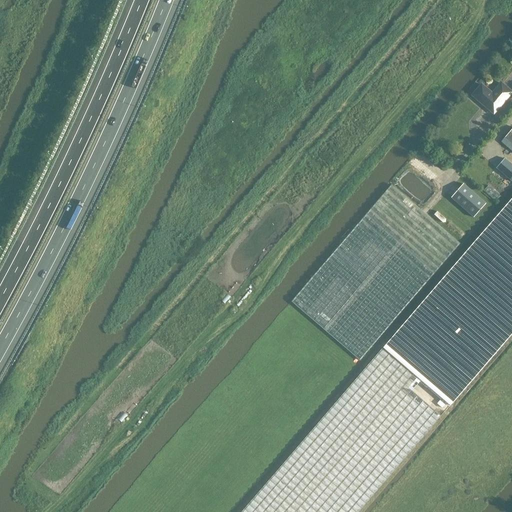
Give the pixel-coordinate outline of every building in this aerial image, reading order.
[(501,83),(492,94),(481,85),(472,95),(493,114),(511,92),(501,83)] [(511,128),(500,142),(511,151),(511,128)] [(511,165),(504,159),(496,168),(511,181),(511,165)] [(463,184),(451,198),(473,218),(485,204),(463,184)] [(291,302),(358,360),(359,361),(460,244),(391,185),(291,302)] [(451,407),(511,336),(511,198),(466,251),(465,250),(381,347),(382,348),(241,511),(358,511),(449,406),(451,407)] [(221,300),(225,304),(231,297),(226,294),(221,300)] [(117,418),(121,422),(127,415),(122,411),(117,418)]
